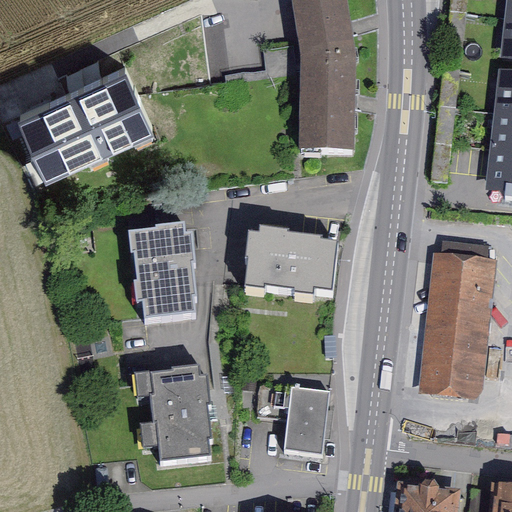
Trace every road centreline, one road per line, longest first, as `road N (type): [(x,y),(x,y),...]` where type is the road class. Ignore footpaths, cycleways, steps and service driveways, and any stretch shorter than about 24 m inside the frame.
road 1 (secondary): [(406,0),(406,102),(368,448)]
road 2 (residential): [(368,448),(511,464)]
